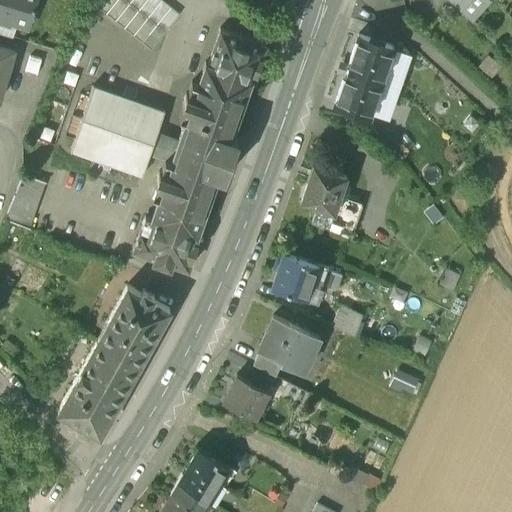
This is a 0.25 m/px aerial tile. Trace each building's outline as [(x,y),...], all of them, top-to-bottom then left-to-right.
[(34,0),(0,0),(0,13),(11,16),(10,19),(28,25),(34,0)] [(179,16),(157,0),(101,0),(96,8),(151,51),(179,16)] [(459,0),(454,7),(467,19),(484,0),(459,0)] [(265,45),(220,29),(208,63),(250,81),(252,82),(265,45)] [(392,47),(358,35),(334,104),(368,116),(372,106),(389,56),(392,47)] [(0,91),(13,49),(0,45),(0,91)] [(389,56),(372,106),(387,111),(404,61),(389,56)] [(497,68),(487,60),(480,68),(490,77),(497,68)] [(171,161),(151,217),(197,233),(250,81),(208,63),(205,62),(178,140),(171,161)] [(162,113),(91,88),(70,148),(142,173),(149,153),(171,161),(178,140),(156,133),(162,113)] [(345,177),(313,166),(301,202),(316,207),(334,213),(339,197),(345,177)] [(43,181),(21,173),(7,219),(28,228),(43,181)] [(362,205),(339,197),(334,213),(316,207),(311,223),(351,236),(362,205)] [(151,217),(145,215),(133,250),(153,257),(152,260),(170,266),(171,263),(188,269),(200,234),(197,233),(151,217)] [(327,269),(284,254),(272,287),(315,302),(321,286),(326,271),(327,269)] [(341,276),(326,271),(321,286),(336,291),(341,276)] [(446,273),(439,288),(449,292),(456,277),(446,273)] [(141,292),(127,285),(98,338),(140,362),(170,308),(153,299),(155,296),(143,289),(141,292)] [(329,328),(355,339),(364,318),(338,307),(329,328)] [(319,337),(274,315),(257,349),(259,350),(281,361),(280,363),(296,371),(303,356),(308,359),(319,337)] [(98,338),(57,411),(99,434),(140,362),(98,338)] [(281,361),(259,350),(252,364),(274,375),(280,363),(281,361)] [(416,382),(396,374),(391,386),(410,394),(416,382)] [(268,391),(236,375),(222,403),(253,419),(268,391)] [(228,467),(197,449),(187,465),(218,484),(228,467)] [(218,484),(187,465),(177,483),(208,501),(218,484)] [(228,467),(218,484),(225,488),(235,471),(228,467)] [(201,511),(208,501),(177,483),(166,500),(187,511),(201,511)] [(218,484),(208,501),(215,505),(225,488),(218,484)] [(187,511),(166,500),(158,511),(187,511)] [(210,511),(215,505),(208,501),(201,511),(210,511)]
